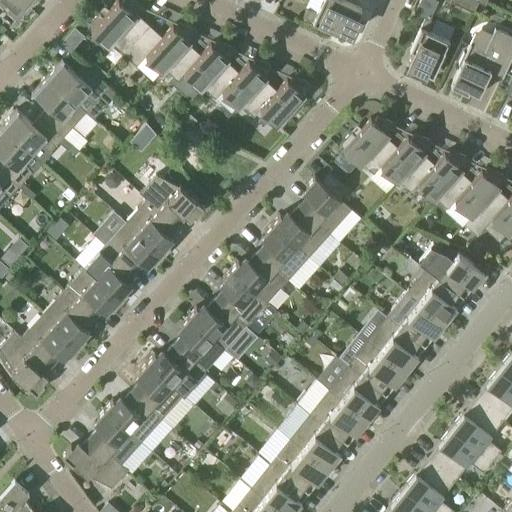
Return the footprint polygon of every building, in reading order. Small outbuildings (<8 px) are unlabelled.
[(18,0),(25,5),(26,4),(28,6),(27,7),(28,8),(35,0),(18,0)] [(143,7),(144,6),(131,0),(123,0),(122,2),(119,0),(117,0),(102,17),(100,14),(101,13),(100,12),(87,26),(88,27),(89,26),(92,28),(91,29),(108,45),(111,42),(124,54),(147,29),(150,26),(149,25),(143,31),(131,20),(143,7)] [(322,0),(317,12),(307,8),(303,17),(332,30),(335,26),(351,33),(359,18),(357,17),(361,9),(342,0),(322,0)] [(430,15),(435,0),(417,0),(414,10),(430,15)] [(473,12),(478,0),(450,0),(450,1),(473,12)] [(411,46),(416,48),(408,65),(424,73),(424,71),(433,75),(449,40),(430,31),(434,21),(425,17),(411,46)] [(198,33),(198,31),(179,22),(178,24),(179,24),(176,28),(173,25),(159,40),(147,29),(124,54),(137,65),(146,55),(163,70),(164,68),(184,46),(197,32),(198,33)] [(511,57),(511,35),(495,27),(490,39),(485,37),(480,47),(470,43),(466,52),(464,51),(457,65),(460,66),(450,85),(468,93),(469,90),(479,95),(490,71),(502,76),(503,77),(511,57)] [(236,50),(236,49),(217,40),(217,41),(218,42),(214,46),(211,43),(197,58),(184,46),(164,68),(177,80),(184,73),(201,88),(202,86),(223,64),(235,50),(236,50)] [(274,68),(274,67),(255,58),(255,59),(256,60),(252,64),(249,60),(235,76),(223,64),(202,86),(215,98),(222,91),(239,106),(240,104),(261,82),(273,68),(274,68)] [(47,75),(77,103),(85,95),(95,101),(109,86),(89,68),(81,77),(61,59),(47,75)] [(77,103),(47,75),(32,92),(51,109),(43,118),(63,136),(86,111),(77,103)] [(281,127),(296,110),(295,109),(294,110),(292,108),(312,86),(312,85),(293,76),(293,77),(294,77),(290,81),(287,78),(273,94),(261,82),(240,104),(254,116),(260,109),(277,124),(278,123),(281,125),(280,126),(281,127)] [(63,136),(43,118),(35,126),(16,109),(1,125),(32,153),(40,144),(50,151),(63,136)] [(395,125),(396,126),(396,124),(377,116),(377,117),(378,117),(374,121),(371,118),(355,135),(352,133),(353,132),(352,131),(340,144),(341,145),(342,144),(344,146),(343,148),(361,163),(382,140),(395,125)] [(147,120),(130,136),(140,147),(157,131),(147,120)] [(24,161),(32,153),(1,125),(0,126),(0,153),(6,159),(0,165),(0,169),(18,186),(32,171),(24,161)] [(432,143),(433,143),(433,142),(414,133),(413,134),(414,134),(411,138),(408,135),(394,150),(382,140),(361,163),(373,174),(381,165),(398,180),(419,157),(432,143)] [(470,160),(470,159),(451,150),(450,151),(451,152),(448,155),(444,152),(431,167),(419,157),(398,180),(410,191),(418,183),(435,198),(435,197),(456,174),(469,160),(470,160)] [(506,177),(507,176),(488,167),(487,169),(488,169),(485,173),(481,170),(468,185),(456,174),(435,197),(447,208),(455,200),(472,215),(493,192),(506,177)] [(18,186),(0,169),(0,197),(5,201),(18,186)] [(320,180),(340,198),(348,189),(329,171),(320,180)] [(140,191),(177,225),(185,216),(189,220),(194,214),(196,216),(205,207),(198,201),(200,198),(189,188),(187,191),(179,184),(178,186),(155,174),(140,191)] [(299,204),(330,232),(351,209),(340,198),(320,180),(320,181),(314,175),(306,184),(308,186),(303,192),(307,195),(299,204)] [(177,225),(140,191),(139,192),(146,198),(125,220),(162,254),(170,245),(168,243),(173,238),(169,234),(177,225)] [(493,192),(472,215),(464,223),(477,235),(492,218),(509,233),(511,228),(511,193),(505,202),(493,192)] [(280,213),(272,222),(309,255),(330,232),(299,204),(291,213),(287,210),(282,215),(280,213)] [(162,254),(125,220),(104,243),(135,271),(143,262),(148,266),(152,261),(154,262),(162,254)] [(265,242),(257,250),(288,278),(309,255),(272,222),(264,231),(266,232),(261,238),(265,242)] [(62,232),(52,224),(45,231),(55,240),(62,232)] [(8,261),(25,244),(17,236),(0,254),(8,261)] [(458,292),(470,277),(476,282),(486,270),(476,262),(474,264),(458,251),(457,252),(433,242),(418,261),(458,292)] [(135,271),(104,243),(84,266),(120,300),(128,291),(126,290),(131,284),(127,280),(135,271)] [(230,268),(267,302),(288,278),(257,250),(249,259),(245,256),(240,261),(238,260),(230,268)] [(446,307),(458,292),(418,261),(425,267),(406,290),(445,321),(452,312),(446,307)] [(120,300),(84,266),(63,290),(94,318),(102,309),(106,313),(111,307),(112,309),(120,300)] [(215,297),(246,325),(267,302),(230,268),(222,277),(224,279),(219,284),(223,288),(215,297)] [(94,318),(63,290),(42,313),(79,346),(86,338),(85,336),(90,330),(85,327),(94,318)] [(437,331),(445,321),(406,290),(387,315),(419,341),(431,326),(437,331)] [(188,315),(225,348),(246,325),(215,297),(207,306),(203,302),(198,307),(196,306),(188,315)] [(79,346),(42,313),(21,335),(15,330),(14,330),(52,364),(60,355),(64,359),(69,353),(71,355),(79,346)] [(173,343),(204,371),(225,348),(188,315),(180,323),(182,325),(177,331),(181,334),(173,343)] [(407,356),(419,341),(387,315),(367,339),(406,370),(413,361),(407,356)] [(16,379),(26,389),(27,389),(29,387),(36,393),(45,384),(43,382),(48,377),(44,373),(52,364),(14,330),(0,345),(0,349),(12,369),(11,370),(18,377),(16,379)] [(399,380),(406,370),(367,339),(348,364),(381,390),(392,375),(399,380)] [(147,361),(184,394),(204,371),(173,343),(165,352),(161,348),(156,354),(154,352),(147,361)] [(511,352),(511,351),(498,368),(511,378),(511,352)] [(132,389),(163,417),(184,394),(147,361),(139,370),(140,371),(135,377),(140,381),(132,389)] [(368,405),(381,390),(348,364),(329,388),(368,419),(374,410),(368,405)] [(511,378),(498,368),(485,384),(488,386),(478,399),(474,396),(474,397),(503,420),(511,408),(511,378)] [(360,428),(368,419),(329,388),(309,413),(341,439),(354,424),(360,428)] [(105,407),(142,441),(163,417),(132,389),(123,398),(119,395),(114,400),(112,399),(105,407)] [(227,416),(239,403),(227,392),(216,405),(227,416)] [(487,439),(503,420),(474,397),(473,398),(476,401),(466,414),(463,412),(450,428),(492,461),(501,450),(487,439)] [(90,436),(127,470),(128,469),(121,463),(142,441),(105,407),(97,416),(99,418),(94,423),(98,427),(90,436)] [(330,454),(341,439),(309,413),(290,437),(328,468),(336,459),(330,454)] [(483,472),(492,461),(450,428),(438,444),(440,446),(430,459),(427,456),(426,457),(455,480),(470,461),(483,472)] [(112,487),(127,470),(90,436),(82,445),(77,441),(72,447),(71,445),(62,454),(69,461),(67,463),(78,473),(80,471),(87,477),(89,475),(112,487)] [(321,477),(328,468),(290,437),(270,462),(303,488),(315,472),(321,477)] [(436,511),(451,511),(453,510),(440,499),(455,480),(426,457),(425,458),(429,461),(418,474),(415,472),(404,486),(436,511)] [(291,503),(303,488),(270,462),(251,486),(283,511),(293,511),(297,508),(291,503)] [(14,479),(0,494),(0,511),(34,511),(24,497),(29,492),(14,479)] [(283,511),(251,486),(231,510),(233,511),(283,511)] [(436,511),(404,486),(390,504),(392,506),(387,511),(436,511)] [(511,511),(511,496),(502,509),(506,511),(511,511)] [(98,511),(112,511),(115,509),(107,502),(98,511)]
